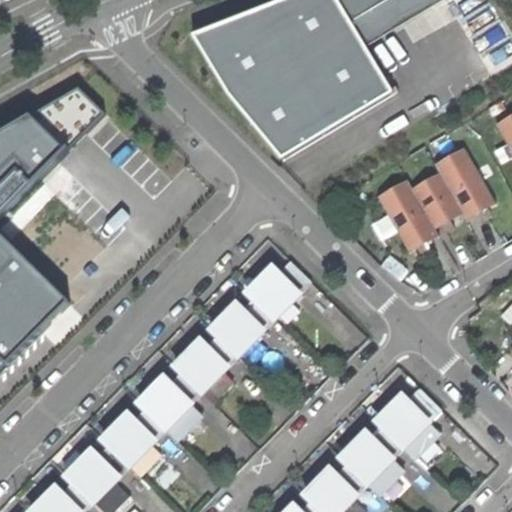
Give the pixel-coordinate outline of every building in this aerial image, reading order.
[(279,160),(389,93),(363,51),(347,24),(332,0),(286,0),(191,36),(225,95),(279,160)] [(332,0),(347,24),(386,0),(332,0)] [(347,24),(363,51),(446,0),(386,0),(347,24)] [(0,241),(0,216),(103,117),(78,88),(0,131),(0,371),(64,305),(0,241)] [(511,120),(501,126),(511,145),(511,120)] [(469,151),(440,168),(445,177),(468,218),(472,225),(489,216),(501,209),(469,151)] [(456,225),(468,218),(445,177),(418,193),(441,234),(456,225)] [(444,240),(441,234),(418,193),(412,183),(384,199),(416,256),(431,248),(444,240)] [(262,283),(249,297),(279,326),(307,298),(276,268),(262,283)] [(226,319),(213,333),(243,362),(271,333),(241,304),(226,319)] [(189,355),(175,369),(205,399),(235,370),(204,340),(189,355)] [(154,392),(141,405),(170,435),(172,433),(197,409),(199,407),(170,378),(154,392)] [(378,425),(407,454),(410,452),(434,427),(437,424),(408,395),(391,412),(378,425)] [(206,419),(197,409),(172,433),(182,443),(206,419)] [(118,430),(104,443),(132,473),(162,444),(134,415),(118,430)] [(445,438),(434,427),(410,452),(421,462),(445,438)] [(342,462),(372,491),(374,489),(398,464),(401,462),(371,432),(356,448),(342,462)] [(83,464),(67,481),(97,510),(126,480),(96,451),(83,464)] [(409,474),(398,464),(374,489),(384,499),(409,474)] [(306,498),(319,511),(352,511),(360,505),(365,499),(335,469),(321,483),(306,498)] [(46,503),(36,511),(84,511),(61,488),(46,503)]
